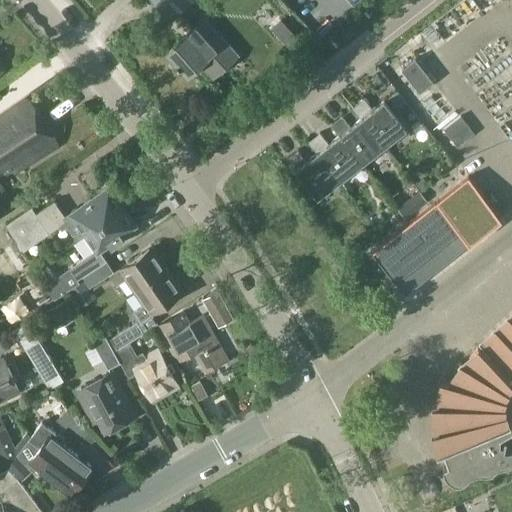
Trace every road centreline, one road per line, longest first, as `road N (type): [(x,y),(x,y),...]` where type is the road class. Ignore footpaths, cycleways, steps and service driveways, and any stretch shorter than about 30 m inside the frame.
road 1 (residential): [(394,30),(188,191)]
road 2 (residential): [(188,191),(35,0)]
road 3 (unclassified): [(315,399),(188,191)]
road 4 (residential): [(118,511),(315,399)]
road 5 (residential): [(369,511),(315,399)]
